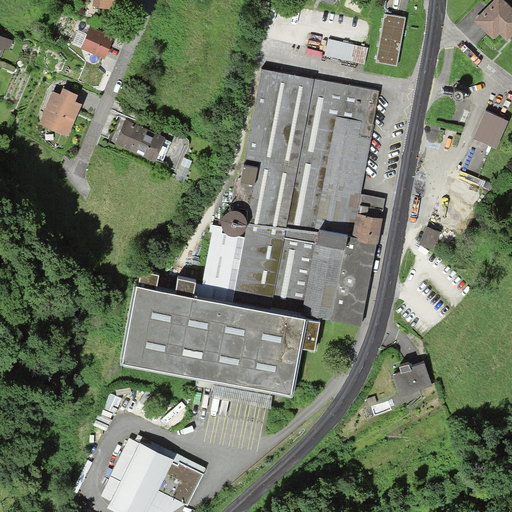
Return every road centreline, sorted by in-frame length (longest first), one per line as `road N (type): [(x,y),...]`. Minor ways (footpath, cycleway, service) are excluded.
road 1 (secondary): [(233,511),(327,422),(367,355),(434,29)]
road 2 (residential): [(73,175),(148,0)]
